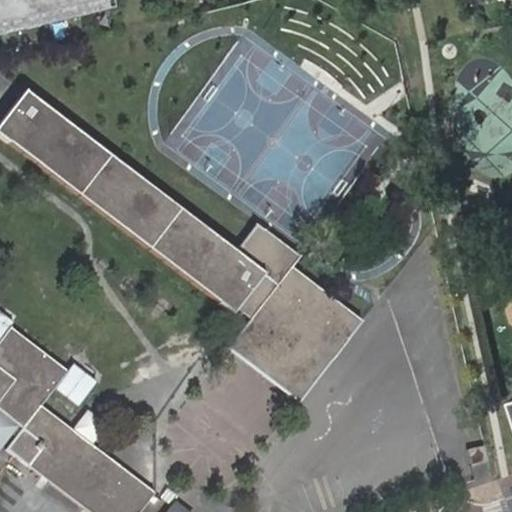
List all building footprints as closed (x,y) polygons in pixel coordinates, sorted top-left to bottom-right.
[(0,0),(0,25),(105,0),(0,0)] [(278,292),(349,346),(364,326),(293,271),(300,262),(257,229),(235,254),(25,97),(0,129),(0,142),(235,320),(240,315),(252,324),(278,292)] [(300,409),(349,346),(278,292),(252,324),(228,355),(300,409)] [(84,511),(87,511),(120,468),(42,409),(67,375),(10,332),(0,343),(0,408),(2,405),(29,426),(24,433),(8,454),(84,511)] [(2,405),(0,408),(0,415),(24,433),(29,426),(2,405)] [(157,496),(120,468),(87,511),(99,511),(123,481),(152,503),(157,496)] [(145,511),(152,503),(123,481),(99,511),(145,511)]
